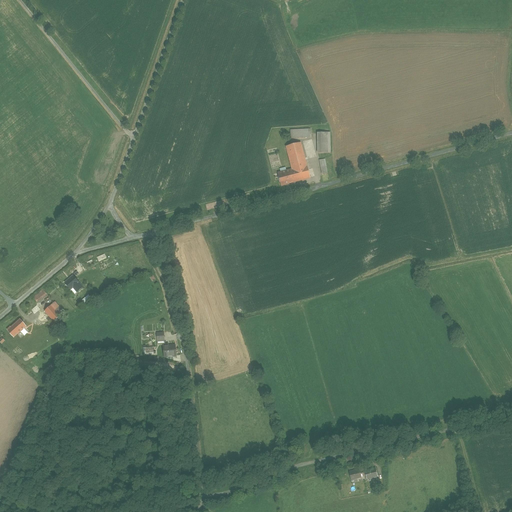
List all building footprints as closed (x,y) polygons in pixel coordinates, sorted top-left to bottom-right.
[(290,130),(290,140),(310,139),(310,129),(290,130)] [(317,134),(318,155),(330,154),(330,133),(317,134)] [(277,173),(281,188),(310,180),(301,143),(285,147),(291,170),(277,173)] [(319,161),(322,174),(328,173),(325,160),(319,161)] [(73,275),(65,283),(76,295),(85,286),(73,275)] [(43,288),(32,297),(36,303),(47,294),(43,288)] [(89,294),(83,300),(85,303),(92,297),(89,294)] [(56,300),(44,310),(54,321),(66,311),(56,300)] [(6,330),(13,338),(26,326),(20,318),(6,330)] [(163,328),(155,328),(157,341),(164,340),(163,328)] [(162,341),(163,355),(177,354),(175,339),(164,340),(162,341)] [(360,468),(350,471),(352,479),(362,477),(360,468)] [(376,468),(365,471),(367,479),(378,476),(376,468)]
